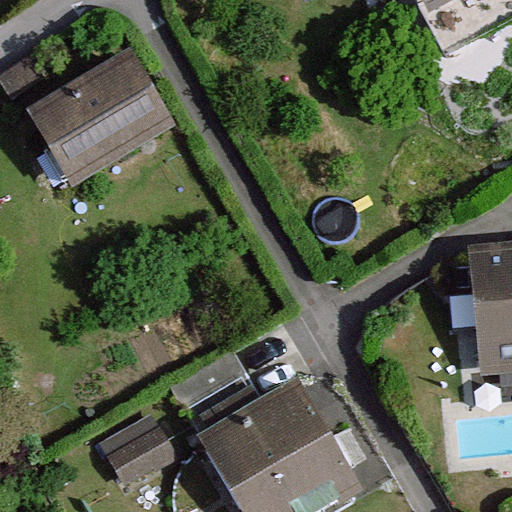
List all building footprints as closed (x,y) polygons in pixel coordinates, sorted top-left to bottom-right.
[(461,0),(422,0),(432,17),(461,0)] [(38,111),(80,186),(185,128),(143,53),(38,111)] [(511,257),(476,261),(485,381),(511,379),(511,257)] [(209,438),(249,511),(341,511),(378,493),(316,380),(209,438)] [(109,457),(126,490),(176,465),(159,432),(109,457)]
